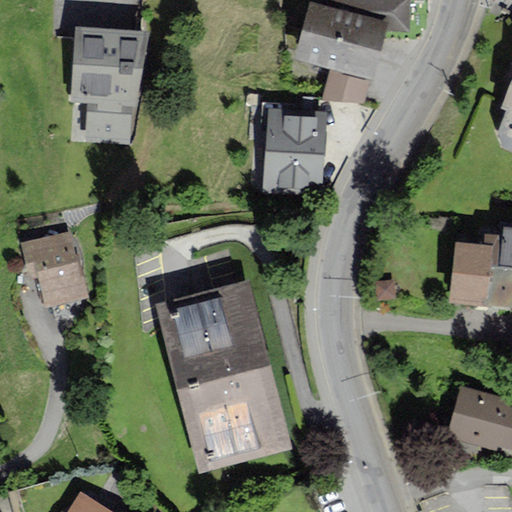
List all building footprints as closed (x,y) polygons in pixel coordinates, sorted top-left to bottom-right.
[(369,78),(386,24),(408,24),(408,0),(316,0),(296,55),(369,78)] [(77,100),(74,136),(128,140),(130,104),(138,104),(143,36),(78,31),(72,100),(77,100)] [(511,107),(497,140),(511,147),(511,86),(504,104),(511,107)] [(271,112),(268,187),(320,189),(323,113),(271,112)] [(38,273),(45,304),(84,294),(69,233),(23,244),(31,275),(38,273)] [(458,243),(453,297),(511,302),(511,235),(486,233),(484,246),(458,243)] [(394,297),(393,280),(377,281),(378,298),(394,297)] [(246,284),(161,306),(203,467),(288,444),(246,284)] [(511,402),(464,390),(452,431),(508,446),(511,433),(511,402)] [(106,511),(79,497),(70,511),(106,511)]
